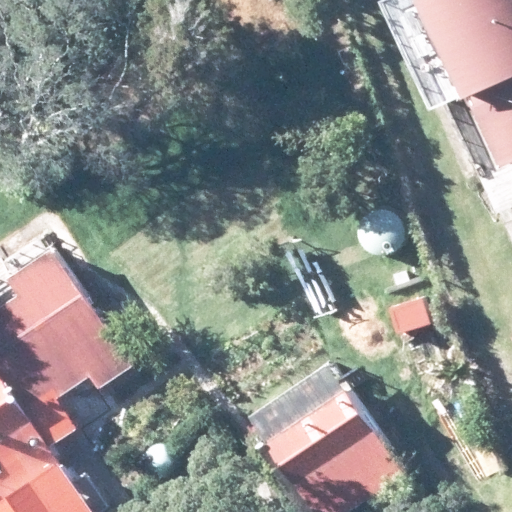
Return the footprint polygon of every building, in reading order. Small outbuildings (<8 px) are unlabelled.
[(511,0),(452,0),(511,141),(511,0)] [(0,314),(0,329),(45,403),(103,369),(110,379),(142,359),(68,245),(23,275),(34,293),(0,314)] [(0,511),(0,496),(70,454),(9,350),(0,355),(0,511)] [(342,511),(350,511),(421,464),(364,383),(290,433),(342,511)] [(112,511),(116,510),(81,454),(9,501),(16,511),(112,511)]
